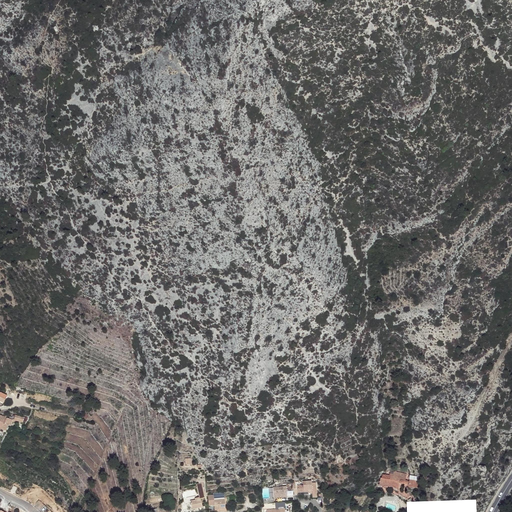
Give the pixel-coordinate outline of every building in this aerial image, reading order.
[(0,419),(2,415),(0,414),(0,427),(3,428),(8,430),(10,425),(0,421),(0,419)] [(2,415),(0,419),(0,421),(10,425),(12,426),(12,423),(17,420),(25,422),(26,417),(17,415),(16,418),(13,419),(12,419),(2,415)] [(391,474),(390,475),(401,478),(400,484),(402,485),(404,485),(405,485),(406,484),(406,483),(406,481),(405,481),(405,480),(406,474),(395,472),(394,474),(391,474)] [(382,478),(380,486),(385,486),(384,487),(385,488),(385,489),(389,489),(390,488),(390,487),(394,488),(398,490),(400,484),(401,478),(390,475),(384,474),(383,478),(382,478)] [(410,482),(409,485),(408,485),(408,486),(409,487),(410,487),(411,487),(416,488),(417,486),(418,482),(416,481),(411,480),(410,482)] [(198,500),(193,501),(194,509),(205,508),(203,500),(207,499),(206,483),(200,485),(202,498),(198,499),(198,500)] [(299,491),(294,492),(295,498),(299,498),(299,495),(313,494),(313,497),(313,501),(318,500),(317,484),(313,484),(312,483),(306,483),(306,487),(299,487),(299,491)] [(288,488),(275,488),(275,498),(288,498),(288,488)] [(215,496),(210,496),(210,507),(216,507),(216,510),(227,510),(227,505),(227,502),(229,502),(229,500),(216,501),(215,496)]
